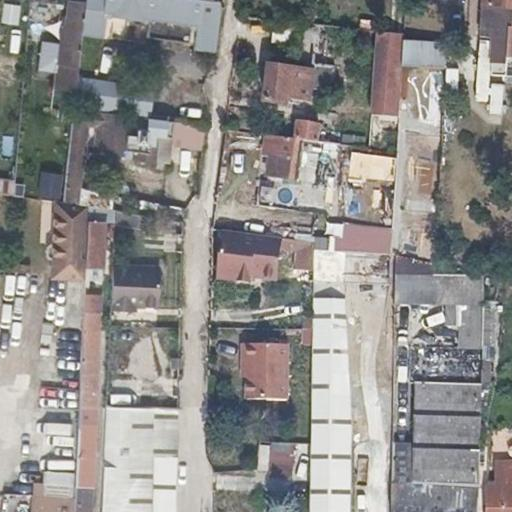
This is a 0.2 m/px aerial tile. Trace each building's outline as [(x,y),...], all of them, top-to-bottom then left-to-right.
[(84,0),(85,2),(79,50),(76,78),(106,81),(112,38),(215,52),(222,2),(211,0),(208,0),(84,0)] [(76,78),(79,50),(85,2),(69,1),(66,19),(59,18),(50,90),(74,93),(76,78)] [(19,24),(20,5),(4,4),(2,22),(19,24)] [(298,26),(272,23),(270,42),(296,45),(298,26)] [(393,153),(402,35),(375,32),(365,149),(393,153)] [(287,104),(287,101),(287,97),(309,100),(310,89),(332,92),(335,67),(313,64),(312,71),(270,66),(266,101),(287,104)] [(178,98),(180,88),(181,78),(168,71),(149,69),(147,87),(157,89),(157,95),(178,98)] [(106,81),(76,78),(74,93),(72,108),(98,112),(184,123),(184,115),(186,99),(178,98),(157,95),(157,89),(147,87),(106,81)] [(60,124),(70,125),(72,108),(62,107),(60,124)] [(86,127),(96,128),(98,112),(72,108),(70,125),(61,204),(71,205),(76,206),(86,127)] [(98,112),(96,128),(93,154),(153,162),(157,136),(169,137),(170,133),(190,135),(192,124),(184,123),(98,112)] [(184,123),(192,124),(205,126),(206,117),(184,115),(184,123)] [(296,139),(317,142),(319,124),(298,121),(296,139)] [(332,185),(338,145),(317,142),(296,139),(267,134),(264,153),(270,154),(268,176),(332,185)] [(0,179),(0,194),(14,196),(16,182),(0,179)] [(61,204),(58,203),(55,245),(58,249),(58,258),(53,261),(52,280),(85,283),(86,267),(89,208),(76,206),(71,205),(61,204)] [(89,208),(86,267),(102,267),(104,223),(114,223),(114,212),(89,208)] [(312,254),(312,251),(312,250),(313,244),(225,230),(220,263),(238,266),(236,280),(251,282),(252,273),(253,268),(273,271),(276,249),(294,252),(292,266),(309,270),(312,254)] [(327,250),(341,251),(363,252),(364,239),(327,238),(327,250)] [(389,240),(364,239),(363,252),(389,253),(389,240)] [(312,250),(312,251),(312,254),(312,269),(341,268),(341,251),(327,250),(312,250)] [(238,266),(220,263),(218,277),(236,280),(238,266)] [(127,314),(127,308),(140,309),(158,309),(160,269),(112,265),(110,313),(127,314)] [(273,271),(253,268),(252,273),(272,276),(273,271)] [(15,297),(15,315),(32,315),(33,298),(15,297)] [(493,341),(494,298),(481,298),(480,341),(493,341)] [(90,497),(93,460),(95,422),(94,422),(99,313),(83,312),(73,472),(71,496),(90,497)] [(311,345),(308,511),(348,511),(349,425),(344,329),(311,328),(311,330),(311,332),(311,345)] [(311,330),(301,330),(301,345),(311,345),(311,332),(311,330)] [(287,345),(242,343),(242,359),(247,360),(246,377),(246,400),(286,400),(287,345)] [(390,482),(389,511),(476,511),(480,347),(407,346),(408,381),(414,382),(412,482),(390,482)] [(164,360),(163,406),(176,407),(177,361),(164,360)] [(105,405),(99,511),(174,511),(176,458),(151,458),(151,437),(152,408),(105,405)] [(177,409),(152,408),(151,437),(176,437),(177,409)] [(289,480),(292,444),(269,443),(269,445),(258,445),(257,474),(268,474),(267,479),(289,480)] [(309,458),(309,446),(299,446),(299,458),(309,458)] [(485,511),(511,511),(511,461),(494,462),(494,486),(486,486),(485,511)] [(38,470),(37,484),(29,483),(28,494),(71,497),(71,496),(73,472),(38,470)] [(70,511),(71,502),(31,496),(28,511),(70,511)]
